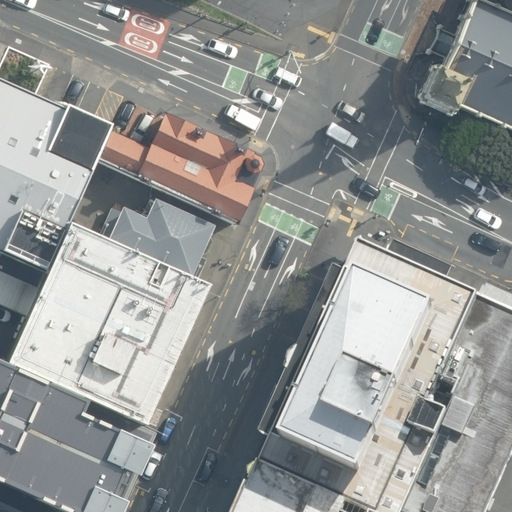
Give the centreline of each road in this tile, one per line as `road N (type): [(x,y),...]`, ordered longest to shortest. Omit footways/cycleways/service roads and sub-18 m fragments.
road 1 (secondary): [(161,511),(330,127)]
road 2 (secondary): [(4,0),(330,127)]
road 3 (secondary): [(330,127),(511,230)]
road 4 (secondary): [(390,0),(330,127)]
